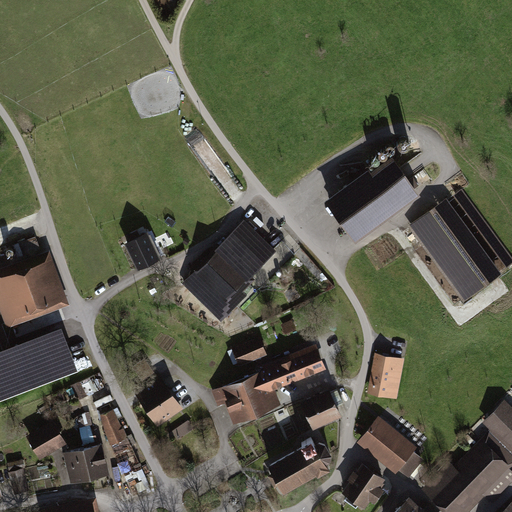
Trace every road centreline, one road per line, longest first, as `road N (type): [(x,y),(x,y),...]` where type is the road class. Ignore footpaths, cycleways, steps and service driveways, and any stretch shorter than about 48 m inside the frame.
road 1 (residential): [(300,511),(343,466),(367,327),(338,276),(226,144)]
road 2 (unclassified): [(81,313),(28,157),(0,108)]
road 3 (residential): [(179,511),(81,313)]
